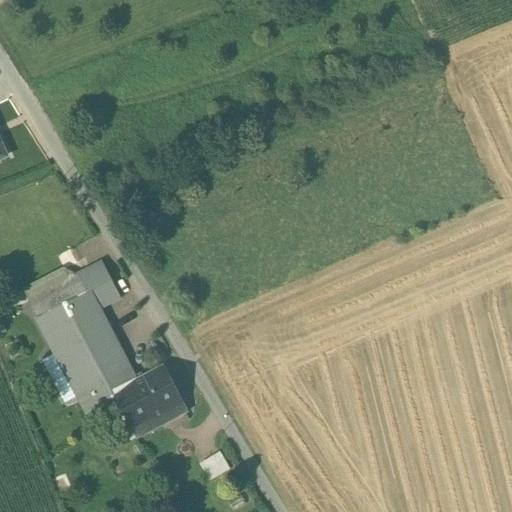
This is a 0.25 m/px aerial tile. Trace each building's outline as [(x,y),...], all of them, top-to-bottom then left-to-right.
[(55,363),(108,334),(97,310),(68,325),(59,308),(108,283),(101,264),(27,304),(55,363)] [(108,283),(59,308),(68,325),(97,310),(120,298),(111,281),(108,283)] [(108,334),(55,363),(73,406),(103,390),(129,441),(152,429),(150,424),(138,431),(116,392),(131,384),(108,334)] [(18,340),(6,346),(11,358),(23,353),(18,340)] [(131,384),(116,392),(138,431),(150,424),(183,407),(162,367),(131,384)] [(202,461),(211,480),(233,470),(224,451),(202,461)]
